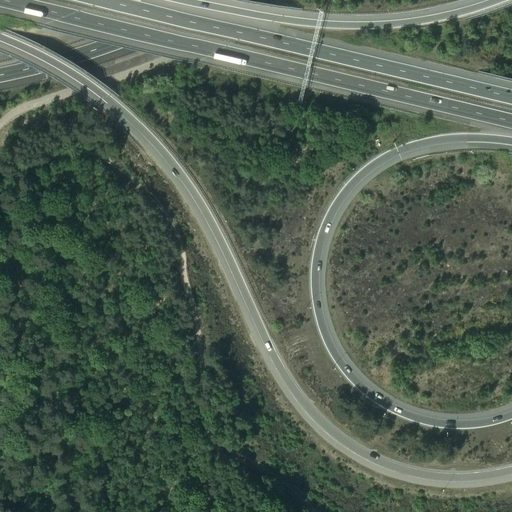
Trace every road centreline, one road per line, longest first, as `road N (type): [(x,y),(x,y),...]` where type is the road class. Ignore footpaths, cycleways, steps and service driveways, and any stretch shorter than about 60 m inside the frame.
road 1 (motorway): [(0,37),(79,77),(161,153),(217,240),(276,366),(322,427),(409,474),(470,479),(511,472)]
road 2 (motorway): [(511,413),(455,423),(412,415),(372,394),(332,348),(315,282),(327,223),(371,168),(421,144),(511,141)]
road 3 (motorway): [(0,0),(511,121)]
road 4 (motorway): [(511,97),(105,0)]
road 5 (motorway): [(498,0),(364,25),(189,0)]
road 6 (track): [(75,511),(40,336),(0,218)]
road 7 (motorway): [(0,75),(110,44),(214,0)]
